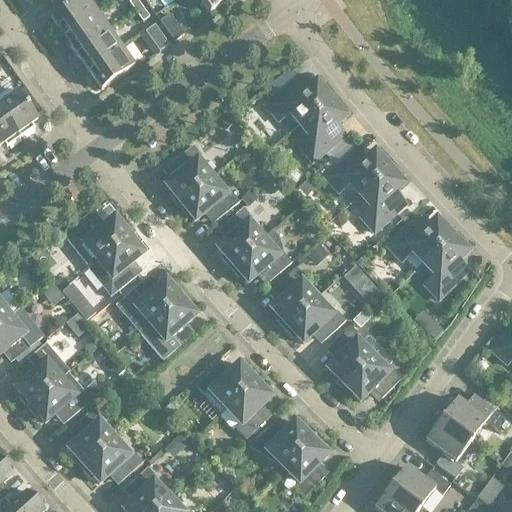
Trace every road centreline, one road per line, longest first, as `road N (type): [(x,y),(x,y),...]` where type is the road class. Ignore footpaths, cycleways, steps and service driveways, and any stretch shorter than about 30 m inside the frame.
road 1 (residential): [(378,463),(92,158)]
road 2 (residential): [(511,261),(287,11)]
road 3 (residential): [(92,158),(287,11)]
road 4 (residential): [(378,463),(511,276)]
road 5 (residential): [(92,158),(0,22)]
road 6 (residential): [(86,511),(0,411)]
